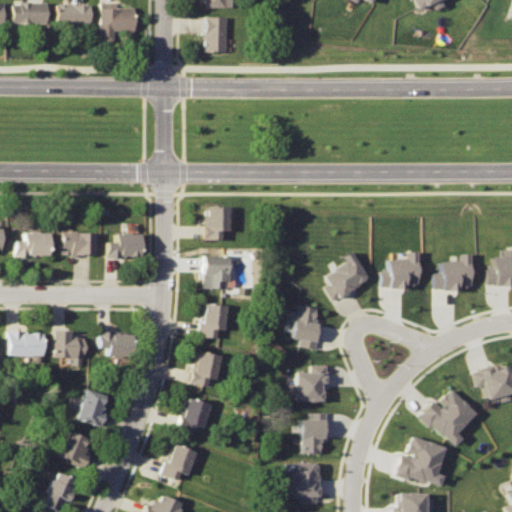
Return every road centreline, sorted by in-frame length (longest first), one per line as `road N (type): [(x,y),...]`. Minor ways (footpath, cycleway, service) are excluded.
road 1 (residential): [(98,511),(134,427),(158,331),(162,0)]
road 2 (secondary): [(511,87),(0,83)]
road 3 (secondary): [(0,171),(511,172)]
road 4 (residential): [(432,346),(381,319),(356,322),(353,337),(382,394)]
road 5 (residential): [(160,294),(0,294)]
road 6 (residential): [(511,325),(432,346),(382,394)]
road 7 (residential): [(382,394),(353,511)]
